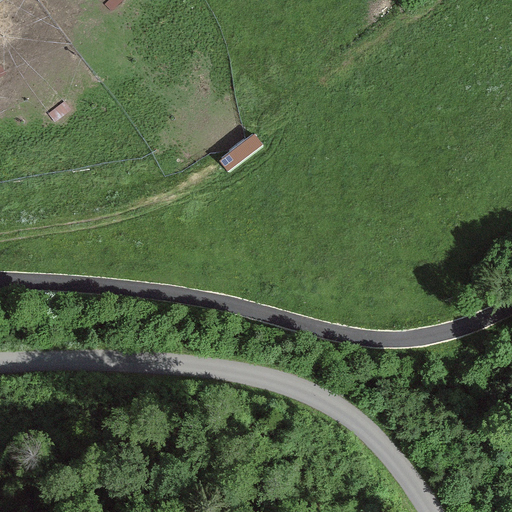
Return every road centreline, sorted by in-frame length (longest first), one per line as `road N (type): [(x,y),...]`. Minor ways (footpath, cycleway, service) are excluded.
road 1 (tertiary): [(0,279),(115,285),(385,338),(428,336),(511,305)]
road 2 (unclassified): [(0,366),(166,366),(300,393),(375,440),(430,511)]
